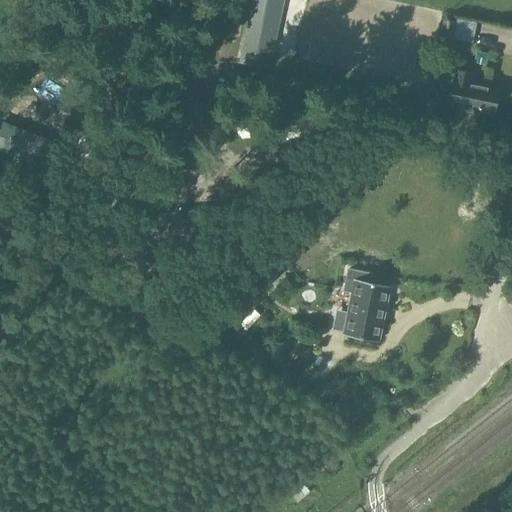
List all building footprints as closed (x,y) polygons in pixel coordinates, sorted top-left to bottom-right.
[(272,71),(282,10),(253,5),(243,66),(272,71)] [(457,19),(456,23),(443,20),(438,42),(452,45),(453,39),(473,43),(477,23),(457,19)] [(443,106),(448,107),(478,113),(479,110),(492,112),(497,90),(469,84),(471,75),(455,72),(451,93),(447,92),(442,92),(439,94),(437,97),(437,101),(439,104),(443,106)] [(2,123),(0,128),(0,149),(53,171),(62,147),(2,123)] [(227,200),(242,222),(284,192),(268,171),(227,200)] [(211,212),(143,217),(145,243),(170,241),(171,252),(195,250),(194,239),(212,238),(211,212)] [(255,275),(267,287),(285,268),(273,256),(255,275)] [(370,275),(348,270),(344,291),(352,292),(343,336),(378,343),(389,287),(369,282),(370,275)] [(212,304),(230,322),(260,290),(242,273),(212,304)]
